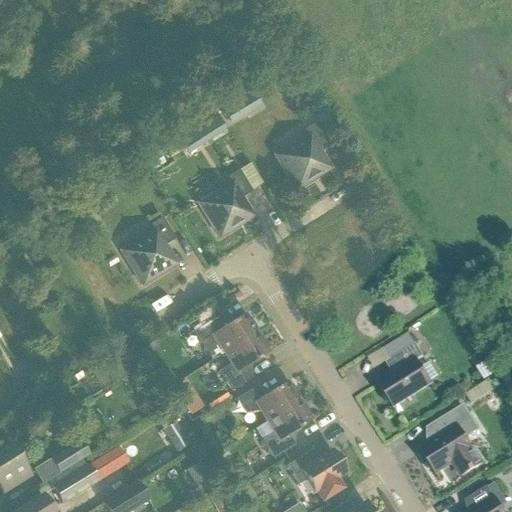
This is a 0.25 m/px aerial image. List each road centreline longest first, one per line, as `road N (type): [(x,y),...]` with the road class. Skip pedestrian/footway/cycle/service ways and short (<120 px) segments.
road 1 (residential): [(412,511),(251,254)]
road 2 (residential): [(251,254),(359,184)]
road 3 (residential): [(142,321),(251,254)]
